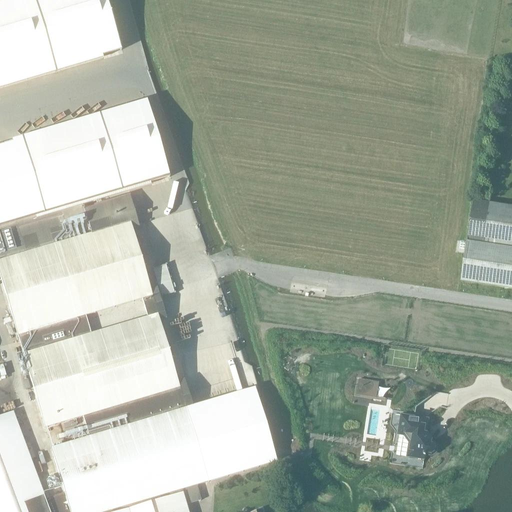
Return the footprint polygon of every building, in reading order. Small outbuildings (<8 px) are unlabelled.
[(0,86),(121,50),(106,0),(20,0),(0,6),(0,86)] [(255,388),(254,389),(192,407),(185,380),(178,382),(150,289),(149,284),(124,201),(85,212),(82,203),(169,178),(148,103),(0,147),(0,241),(6,260),(0,261),(0,276),(45,428),(84,417),(89,434),(51,446),(70,511),(188,511),(187,505),(201,501),(197,486),(208,482),(276,462),(255,388)] [(461,281),(511,289),(511,206),(473,201),(461,281)] [(157,281),(149,284),(150,289),(158,286),(161,297),(175,293),(173,288),(176,288),(174,284),(172,284),(166,265),(153,269),(157,281)] [(214,324),(223,323),(221,310),(213,311),(214,324)] [(244,359),(231,363),(233,369),(246,366),(244,359)] [(377,392),(379,383),(359,380),(357,395),(360,395),(360,396),(372,398),(373,391),(377,392)] [(50,511),(13,412),(0,416),(0,511),(50,511)] [(426,433),(428,421),(428,420),(427,420),(427,419),(402,415),(399,434),(399,435),(400,431),(407,432),(411,437),(409,446),(411,446),(410,456),(408,456),(408,457),(424,459),(425,454),(432,455),(436,452),(437,447),(434,443),(431,443),(431,439),(427,434),(426,433)] [(386,466),(388,452),(380,451),(378,464),(386,466)]
